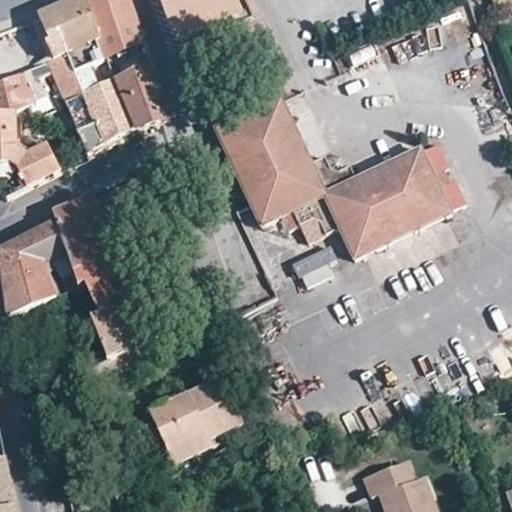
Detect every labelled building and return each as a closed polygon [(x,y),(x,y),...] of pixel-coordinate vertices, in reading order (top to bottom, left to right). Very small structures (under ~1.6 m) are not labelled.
[(149,67),(125,0),(86,0),(84,1),(104,62),(112,81),(149,67)] [(239,16),(231,0),(161,0),(177,41),(227,21),(239,16)] [(511,0),(489,0),(494,9),(511,0)] [(104,62),(84,1),(68,8),(38,20),(47,41),(58,36),(77,75),(104,62)] [(247,12),(239,16),(227,21),(230,27),(250,19),(247,12)] [(431,56),(466,43),(455,14),(420,26),(431,56)] [(104,62),(77,75),(73,76),(66,60),(0,87),(0,117),(16,117),(16,112),(33,105),(46,98),(39,81),(51,76),(88,159),(132,133),(112,81),(104,62)] [(149,67),(112,81),(132,133),(169,121),(149,67)] [(347,231),(361,262),(457,217),(446,192),(456,187),(449,171),(438,176),(426,153),(363,182),(356,169),(354,171),(346,174),(335,173),(327,156),(313,162),(282,100),(276,103),(267,84),(215,110),(219,134),(267,231),(298,216),(304,228),(316,223),(325,226),(331,239),(347,231)] [(17,135),(16,117),(0,117),(0,198),(7,203),(59,177),(47,150),(42,152),(28,160),(17,153),(17,135)] [(42,152),(17,135),(17,153),(28,160),(42,152)] [(345,153),(327,156),(335,173),(346,174),(354,171),(345,153)] [(90,203),(54,219),(57,226),(82,291),(86,289),(100,318),(92,321),(108,360),(128,350),(114,314),(137,304),(90,203)] [(313,247),(331,239),(325,226),(316,223),(304,228),(313,247)] [(82,291),(57,226),(0,254),(0,258),(9,320),(24,315),(82,291)] [(334,250),(295,259),(301,282),(339,273),(334,250)] [(24,315),(9,320),(3,322),(6,337),(30,328),(24,315)] [(134,347),(163,332),(160,325),(132,340),(134,347)] [(66,382),(91,369),(86,357),(61,370),(66,382)] [(221,384),(150,419),(171,462),(210,443),(242,427),(221,384)] [(171,462),(150,419),(144,422),(169,473),(214,451),(210,443),(171,462)] [(14,509),(4,459),(0,460),(0,511),(14,510),(14,509)] [(370,498),(376,496),(382,511),(438,511),(425,477),(413,481),(406,462),(362,478),(370,498)] [(251,486),(257,504),(293,486),(287,469),(251,486)]
